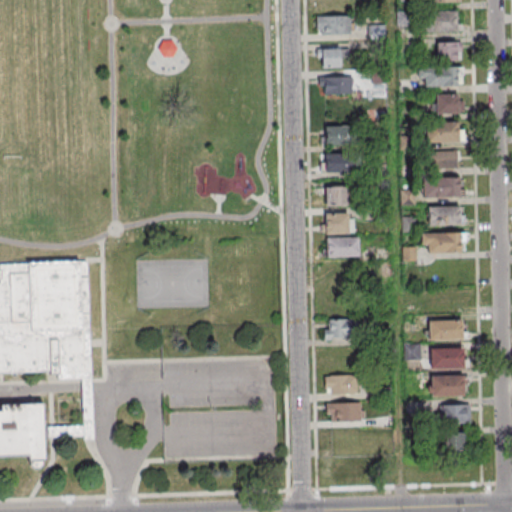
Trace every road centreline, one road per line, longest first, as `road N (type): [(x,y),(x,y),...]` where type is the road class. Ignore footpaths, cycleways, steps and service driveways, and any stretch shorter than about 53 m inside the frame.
road 1 (residential): [(507,511),(496,0)]
road 2 (residential): [(300,511),(289,0)]
road 3 (tertiary): [(511,504),(300,511)]
